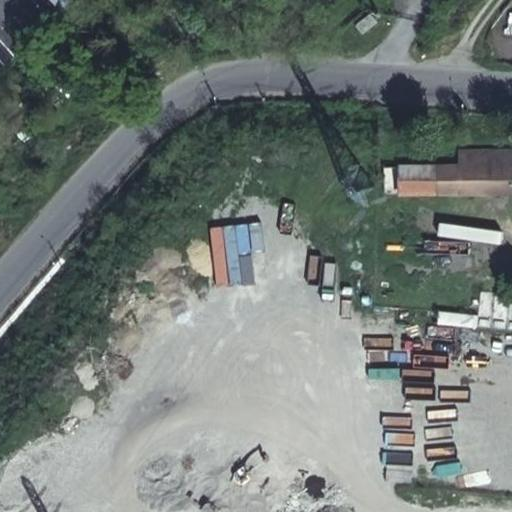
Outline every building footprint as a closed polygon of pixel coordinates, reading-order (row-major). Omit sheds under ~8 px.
[(53,0),(61,8),(70,0),(53,0)] [(463,160),(406,160),(404,188),(511,191),(511,146),(486,145),(463,160)] [(293,478),(288,511),(389,511),(392,491),(293,478)] [(418,511),(439,511),(440,495),(419,494),(418,511)] [(511,511),(511,502),(450,495),(447,511),(511,511)]
